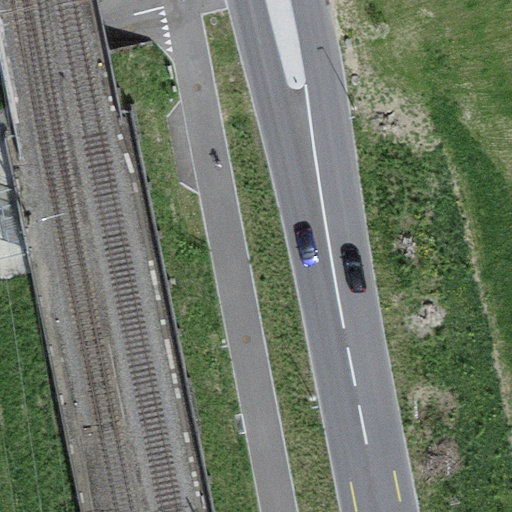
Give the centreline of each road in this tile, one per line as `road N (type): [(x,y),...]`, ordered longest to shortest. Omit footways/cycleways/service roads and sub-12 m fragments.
road 1 (tertiary): [(282,0),(379,511)]
road 2 (unclassified): [(184,0),(100,31),(0,54)]
